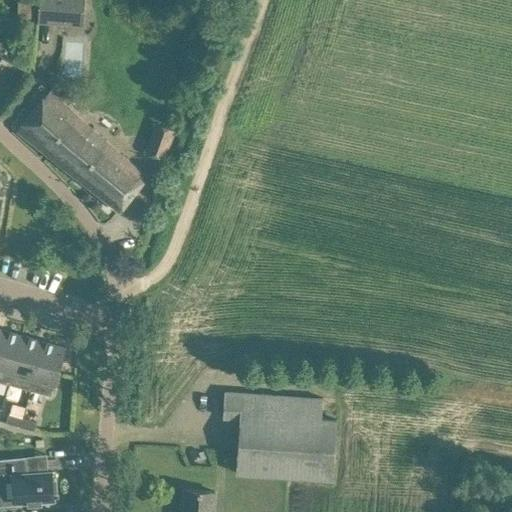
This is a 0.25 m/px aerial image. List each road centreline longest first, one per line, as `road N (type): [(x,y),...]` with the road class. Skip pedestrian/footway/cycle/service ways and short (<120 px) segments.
road 1 (track): [(116,285),(148,286),(170,255),(260,0)]
road 2 (residential): [(113,319),(116,285),(95,229),(0,131)]
road 3 (unclassified): [(101,511),(113,319)]
